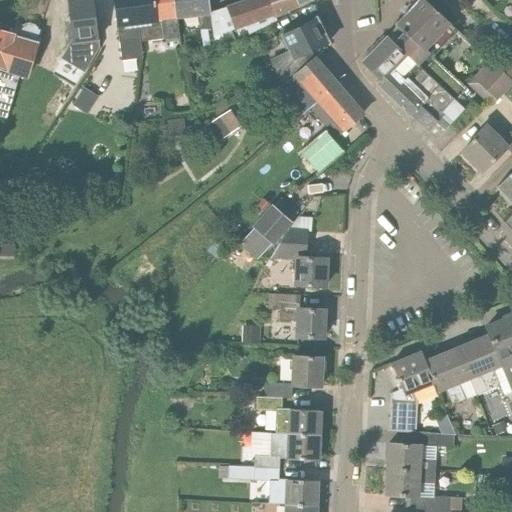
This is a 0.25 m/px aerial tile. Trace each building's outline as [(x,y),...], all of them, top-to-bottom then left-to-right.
[(66,0),(72,42),(64,57),(85,70),(100,47),(93,0),(66,0)] [(140,40),(159,38),(153,0),(113,0),(115,10),(122,60),(142,57),(140,40)] [(179,29),(177,17),(174,0),(153,0),(159,38),(179,35),(178,30),(179,29)] [(213,31),(211,13),(210,13),(208,0),(174,0),(177,17),(179,29),(184,29),(182,16),(198,14),(200,29),(211,28),(212,31),(213,31)] [(268,0),(247,0),(211,13),(213,31),(223,31),(234,26),(235,28),(246,24),(255,47),(274,39),(265,17),(272,14),(268,0)] [(268,0),(272,14),(299,3),(307,0),(268,0)] [(457,31),(439,12),(426,0),(418,0),(396,25),(389,35),(439,82),(455,96),(462,89),(434,61),(449,46),(446,43),(457,31)] [(426,0),(439,12),(446,4),(442,0),(426,0)] [(323,31),(326,29),(321,19),(318,21),(316,17),(298,26),(281,34),(289,51),(270,60),(277,76),(304,62),(301,57),(310,51),(328,43),(323,31)] [(25,77),(34,49),(40,30),(37,29),(38,28),(35,25),(28,23),(24,24),(23,25),(16,23),(13,35),(0,30),(0,62),(9,66),(7,70),(0,66),(0,114),(7,117),(11,104),(21,75),(25,77)] [(457,103),(452,98),(455,96),(439,82),(389,35),(388,37),(363,62),(380,79),(376,84),(409,116),(410,115),(428,131),(436,123),(437,124),(457,103)] [(511,53),(500,67),(511,77),(511,53)] [(309,105),(336,83),(314,57),(299,70),(289,81),(309,105)] [(511,79),(489,59),(467,83),(492,107),(511,83),(511,79)] [(309,105),(323,122),(337,137),(363,113),(336,83),(309,105)] [(71,107),(85,117),(94,103),(80,94),(71,107)] [(173,101),(176,108),(187,102),(184,96),(173,101)] [(444,131),(464,109),(457,103),(437,124),(444,131)] [(221,116),(217,110),(199,122),(203,129),(214,143),(230,132),(243,122),(232,108),(221,116)] [(185,133),(184,119),(166,121),(167,135),(185,133)] [(511,154),(511,134),(504,143),(487,126),(462,151),(465,154),(464,154),(471,162),(472,161),(482,171),(505,147),(511,154)] [(511,171),(497,186),(511,201),(511,171)] [(0,196),(9,194),(4,177),(0,178),(0,196)] [(296,214),(280,200),(241,242),(258,257),(296,214)] [(325,286),(326,258),(302,257),(303,245),(305,245),(305,231),(288,230),(277,243),(270,257),(296,257),(294,284),(325,286)] [(324,309),(299,308),(300,296),(269,294),(268,307),(280,308),(279,319),(296,320),(295,336),(323,338),(324,309)] [(511,316),(485,327),(488,334),(511,391),(511,316)] [(241,343),(259,344),(259,328),(259,324),(241,324),(241,328),(241,343)] [(503,395),(511,391),(488,334),(456,347),(476,393),(485,389),(498,384),(503,395)] [(466,397),(476,393),(456,347),(424,360),(434,383),(437,391),(445,387),(451,403),(466,397)] [(412,392),(434,383),(424,360),(421,351),(391,363),(402,388),(391,393),(388,431),(408,432),(416,432),(417,404),(412,392)] [(322,357),(302,356),(292,356),(291,384),(267,383),(266,397),(281,397),(290,398),(291,385),(321,386),(322,357)] [(281,397),(266,397),(255,397),(255,410),(277,411),(275,433),(319,435),(320,410),(281,409),(281,397)] [(507,430),(503,421),(491,426),(495,435),(507,430)] [(453,434),(416,433),(416,432),(408,432),(408,444),(388,443),(387,470),(435,472),(435,459),(419,459),(420,445),(453,447),(453,434)] [(318,460),(319,435),(275,433),(275,434),(271,433),(269,456),(255,455),(254,467),(278,468),(279,457),(298,459),(318,460)] [(500,472),(511,473),(511,456),(501,456),(500,472)] [(278,479),(278,468),(254,467),(253,479),(269,480),(268,502),(284,503),(284,504),(316,505),(317,480),(297,479),(278,479)] [(434,484),(435,472),(387,470),(386,495),(406,496),(405,508),(425,509),(450,510),(450,511),(461,511),(461,499),(418,496),(419,483),(434,484)] [(492,495),(511,497),(511,494),(511,479),(493,478),(492,495)] [(503,511),(511,511),(511,500),(504,500),(503,511)]
